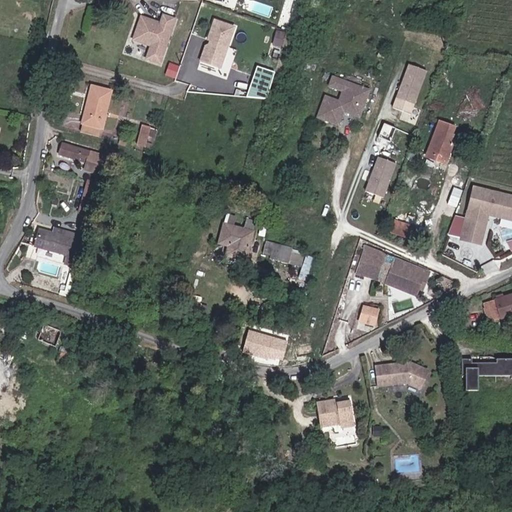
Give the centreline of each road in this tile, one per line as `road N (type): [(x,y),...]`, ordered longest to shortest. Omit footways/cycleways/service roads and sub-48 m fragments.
road 1 (unclassified): [(0,288),(254,378),(341,367),(511,274)]
road 2 (unknown): [(274,376),(312,318),(343,216),(404,253),(442,265),(476,293)]
road 3 (unclassified): [(0,261),(25,206),(63,0)]
